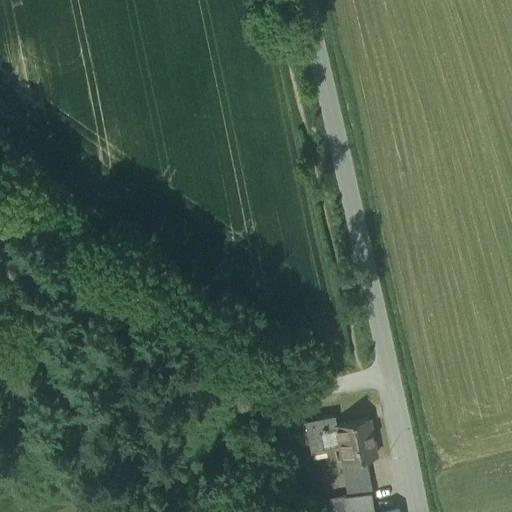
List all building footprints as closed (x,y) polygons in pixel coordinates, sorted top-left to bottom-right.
[(310,453),(338,447),(334,424),(335,423),(333,415),(303,420),(310,453)] [(367,417),(335,423),(334,424),(338,447),(341,462),(365,458),(375,456),(367,417)] [(365,458),(341,462),(340,463),(342,468),(366,463),(365,458)] [(342,468),(344,480),(368,475),(366,463),(342,468)] [(368,475),(344,480),(347,495),(370,492),(371,492),(368,475)] [(342,496),(344,511),(350,511),(372,509),(370,492),(347,495),(342,496)]
